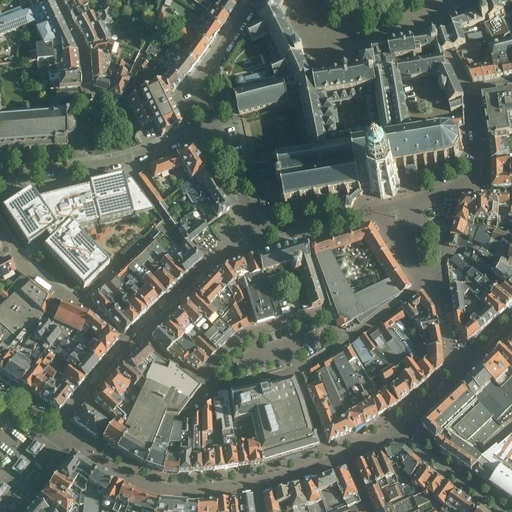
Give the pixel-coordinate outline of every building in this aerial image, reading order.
[(40,0),(29,5),(22,8),(27,6),(30,11),(34,24),(36,30),(35,31),(40,43),(30,45),(31,53),(28,54),(29,62),(36,61),(34,47),(60,41),(63,53),(76,54),(48,0),(40,0)] [(76,0),(66,6),(70,15),(81,10),(81,9),(85,8),(86,11),(86,12),(88,17),(93,15),(87,0),(76,0)] [(227,19),(210,8),(198,0),(196,0),(195,3),(207,12),(203,18),(220,30),(227,19)] [(210,0),(214,2),(210,8),(227,19),(233,9),(220,0),(210,0)] [(220,0),(233,9),(238,0),(220,0)] [(363,194),(362,193),(363,193),(362,192),(371,191),(369,192),(371,195),(375,192),(380,195),(380,199),(383,199),(384,195),(390,194),(392,197),(395,195),(393,192),(396,187),(400,187),(400,184),(396,184),(395,177),(398,175),(396,172),(395,173),(396,172),(394,170),(404,168),(405,172),(406,174),(409,173),(410,172),(409,172),(411,172),(413,171),(413,172),(414,173),(417,172),(417,170),(417,166),(424,164),(425,169),(427,168),(427,166),(434,164),(435,167),(437,167),(437,162),(444,161),(445,165),(447,165),(447,161),(453,158),(456,162),(457,160),(455,157),(459,151),(463,151),(463,149),(459,148),(458,141),(462,139),(460,137),(457,139),(451,133),(452,133),(454,134),(457,132),(456,129),(464,128),(463,116),(464,116),(464,115),(463,115),(462,116),(462,118),(430,125),(431,131),(429,132),(430,135),(422,137),(421,136),(421,133),(419,133),(420,136),(419,136),(419,137),(411,139),(410,135),(409,136),(407,121),(409,121),(409,119),(407,120),(406,112),(407,112),(407,110),(405,110),(404,100),(406,100),(405,98),(403,99),(401,82),(436,76),(442,88),(440,94),(445,95),(449,106),(450,112),(463,109),(463,101),(463,100),(450,71),(446,73),(443,58),(442,52),(440,46),(438,37),(432,38),(431,39),(430,38),(429,37),(429,38),(371,48),(372,59),(361,61),(362,72),(350,74),(349,71),(347,69),(344,70),(342,72),(343,75),(315,80),(312,80),(301,56),(303,55),(299,48),(297,49),(278,12),(284,0),(266,0),(264,5),(265,5),(262,9),(261,8),(261,9),(257,14),(261,19),(250,25),(252,28),(246,31),(248,34),(253,43),(269,35),(282,61),(270,67),(275,79),(278,78),(279,84),(234,94),(239,115),(289,104),(288,98),(300,95),(301,102),(311,155),(295,157),(295,154),(292,154),(293,158),(280,160),(279,156),(277,157),(278,160),(252,164),(252,163),(250,163),(254,179),(255,179),(278,175),(278,176),(276,179),(277,181),(279,182),(281,182),(283,192),(284,201),(281,202),(281,204),(285,204),(286,207),(288,207),(287,203),(300,201),(301,204),(303,204),(303,201),(315,198),(315,202),(317,201),(317,198),(329,196),(330,199),(332,199),(331,196),(343,194),(343,195),(344,198),(343,198),(341,204),(345,209),(351,208),(353,203),(352,202),(358,197),(363,194)] [(511,0),(478,0),(481,5),(483,10),(478,12),(478,11),(469,15),(450,21),(454,31),(447,34),(452,50),(466,46),(460,29),(463,28),(464,29),(483,23),(489,20),(490,22),(483,25),(494,43),(509,35),(511,39),(511,43),(489,50),(493,60),(484,62),(484,63),(479,64),(474,66),(472,62),(463,64),(473,83),(484,80),(511,75),(511,30),(505,19),(511,16),(511,15),(511,0)] [(81,10),(70,15),(74,24),(88,17),(86,12),(86,11),(85,8),(81,9),(81,10)] [(93,15),(88,17),(74,24),(82,34),(81,34),(82,35),(105,27),(105,26),(112,23),(108,9),(98,13),(101,23),(96,24),(93,15)] [(0,36),(34,24),(30,11),(22,13),(21,11),(7,16),(1,18),(0,16),(0,36)] [(179,50),(176,53),(194,67),(208,47),(185,31),(160,13),(156,23),(190,47),(187,53),(185,51),(183,53),(179,50)] [(203,18),(201,17),(191,30),(188,28),(185,31),(208,47),(220,30),(203,18)] [(105,27),(82,35),(84,39),(88,48),(108,44),(111,45),(104,30),(106,29),(105,27)] [(155,36),(159,40),(164,34),(160,31),(157,33),(155,36)] [(447,51),(452,50),(447,34),(443,35),(438,37),(440,46),(442,52),(447,51)] [(36,61),(29,62),(36,62),(53,61),(53,64),(48,65),(48,64),(37,66),(37,71),(56,68),(77,65),(76,54),(63,53),(60,41),(34,47),(36,61)] [(108,44),(88,48),(90,58),(104,56),(111,59),(120,63),(121,63),(123,59),(133,63),(138,53),(111,45),(108,44)] [(157,54),(149,47),(147,51),(145,54),(147,56),(148,56),(150,54),(154,58),(157,54)] [(176,53),(163,70),(168,74),(180,84),(194,67),(176,53)] [(104,56),(90,58),(92,82),(105,80),(113,83),(117,73),(108,72),(107,65),(110,65),(109,62),(111,59),(104,56)] [(139,67),(143,70),(147,63),(144,60),(139,67)] [(112,87),(109,94),(120,99),(130,76),(121,72),(124,64),(121,63),(120,63),(117,73),(113,83),(112,87)] [(56,68),(37,71),(38,80),(78,75),(77,65),(56,68)] [(161,78),(157,82),(171,94),(180,84),(168,74),(162,80),(161,78)] [(78,75),(38,80),(38,92),(39,92),(80,90),(78,75)] [(105,80),(92,82),(93,90),(109,94),(112,87),(113,83),(105,80)] [(171,94),(157,82),(157,83),(159,84),(139,94),(139,95),(126,102),(131,112),(132,111),(140,128),(152,122),(160,137),(180,127),(166,99),(171,94)] [(0,160),(4,161),(3,151),(12,150),(12,152),(14,152),(13,150),(23,149),(23,151),(24,151),(24,149),(25,149),(26,154),(31,154),(31,148),(33,148),(33,151),(34,151),(34,148),(43,148),(43,150),(44,150),(44,148),(53,147),(53,149),(55,149),(55,147),(66,146),(66,138),(67,137),(69,137),(71,136),(72,135),(73,133),(74,132),(75,130),(75,128),(75,126),(74,125),(74,123),(73,121),(71,120),(70,119),(68,118),(67,118),(66,116),(64,116),(64,109),(59,110),(60,102),(80,103),(80,90),(39,92),(50,92),(55,92),(56,102),(55,110),(52,110),(52,108),(50,108),(50,111),(41,112),(41,109),(30,110),(30,108),(30,107),(29,107),(29,106),(28,105),(27,104),(26,104),(25,104),(24,104),(23,105),(22,105),(21,106),(21,107),(21,108),(21,109),(21,110),(10,111),(10,114),(1,115),(0,111),(0,109),(0,160)] [(489,138),(490,144),(506,141),(501,119),(511,117),(511,90),(511,91),(502,92),(481,95),(489,138)] [(506,141),(490,144),(493,161),(506,158),(510,157),(510,158),(511,157),(511,149),(510,140),(506,141)] [(175,156),(175,157),(182,167),(190,181),(204,170),(191,149),(175,156)] [(175,157),(162,162),(167,173),(182,167),(175,157)] [(491,162),(491,175),(509,173),(506,158),(493,161),(493,162),(491,162)] [(167,173),(162,162),(149,167),(153,179),(167,173)] [(185,194),(188,199),(211,182),(204,170),(190,181),(180,189),(183,195),(185,194)] [(509,173),(491,175),(492,189),(511,187),(509,173)] [(164,211),(167,209),(141,174),(137,176),(164,211)] [(90,189),(38,200),(29,189),(1,210),(27,248),(46,235),(50,241),(43,248),(83,289),(109,265),(74,229),(98,223),(98,224),(132,216),(131,214),(134,213),(134,214),(154,210),(131,179),(126,180),(126,181),(124,182),(122,176),(88,185),(90,189)] [(211,182),(188,199),(191,204),(189,206),(194,211),(201,206),(199,202),(203,200),(205,203),(206,202),(218,193),(211,182)] [(218,193),(206,202),(211,210),(210,211),(214,217),(215,216),(217,219),(231,209),(218,193)] [(499,197),(498,208),(508,209),(508,208),(510,208),(510,206),(511,205),(511,196),(499,197)] [(490,197),(473,198),(476,220),(487,220),(490,197)] [(490,197),(487,220),(497,221),(498,208),(499,197),(492,197),(490,197)] [(458,213),(455,221),(467,226),(467,225),(473,228),(476,220),(473,198),(462,199),(458,213)] [(498,208),(497,221),(498,219),(499,219),(500,214),(509,215),(509,218),(511,218),(511,205),(510,206),(510,208),(508,208),(508,209),(498,208)] [(207,229),(205,227),(201,222),(198,219),(193,223),(187,216),(178,224),(182,229),(178,231),(186,242),(188,245),(207,229)] [(451,233),(451,235),(459,235),(468,239),(473,240),(474,235),(476,229),(473,228),(467,225),(467,226),(455,221),(451,233)] [(369,223),(338,234),(309,243),(314,257),(327,252),(345,246),(363,240),(364,242),(379,265),(391,257),(369,223)] [(474,235),(473,240),(472,241),(480,245),(481,245),(511,261),(511,237),(506,235),(494,231),(494,232),(482,227),(476,226),(476,229),(474,235)] [(160,233),(152,240),(184,276),(193,268),(168,241),(160,233)] [(459,235),(451,235),(449,247),(458,248),(459,235)] [(459,235),(458,248),(464,249),(466,250),(467,250),(468,239),(459,235)] [(152,240),(143,250),(175,284),(184,276),(152,240)] [(178,249),(168,241),(193,268),(202,260),(189,246),(188,245),(186,242),(183,244),(178,249)] [(295,246),(255,258),(260,275),(291,266),(289,268),(290,272),(293,273),(298,272),(310,309),(321,306),(322,305),(308,261),(308,260),(303,243),(295,246)] [(481,245),(480,245),(476,253),(493,263),(500,266),(501,268),(500,269),(511,275),(511,261),(481,245)] [(143,250),(132,260),(148,277),(148,276),(165,294),(175,284),(143,250)] [(466,250),(463,256),(499,280),(511,289),(511,275),(500,269),(501,268),(500,266),(493,263),(492,263),(490,263),(477,255),(467,250),(466,250)] [(314,257),(317,267),(319,276),(322,285),(327,300),(334,320),(339,330),(363,318),(362,316),(353,301),(329,255),(327,252),(314,257)] [(456,256),(451,261),(460,269),(465,263),(456,256)] [(391,257),(379,265),(390,282),(393,286),(399,294),(410,287),(391,257)] [(255,258),(242,261),(251,283),(263,316),(265,322),(275,319),(260,275),(255,258)] [(0,275),(2,279),(15,271),(8,259),(0,263),(0,275)] [(132,260),(124,268),(140,284),(139,284),(156,302),(165,294),(148,276),(148,277),(132,260)] [(242,261),(226,266),(242,291),(246,300),(250,312),(255,324),(265,322),(263,316),(251,283),(242,261)] [(451,261),(450,261),(457,267),(453,272),(465,284),(463,288),(474,297),(498,318),(506,310),(492,296),(483,289),(464,273),(460,269),(451,261)] [(226,266),(215,273),(226,289),(227,288),(234,298),(237,305),(246,300),(242,291),(226,266)] [(470,267),(464,273),(483,289),(506,310),(511,304),(511,303),(511,302),(493,286),(491,285),(470,267)] [(124,268),(114,278),(134,298),(146,312),(156,302),(139,284),(140,284),(124,268)] [(215,273),(195,296),(214,314),(234,335),(248,327),(242,315),(237,305),(234,298),(227,288),(226,289),(215,273)] [(21,276),(11,286),(17,291),(28,281),(22,277),(21,276)] [(114,278),(105,285),(114,295),(117,298),(124,306),(125,306),(138,320),(146,312),(134,298),(114,278)] [(511,289),(499,280),(493,286),(511,302),(511,289)] [(0,307),(0,342),(45,293),(28,281),(17,291),(10,298),(6,302),(0,307)] [(391,283),(353,301),(362,316),(398,295),(399,294),(393,286),(390,282),(391,283)] [(115,300),(117,298),(114,295),(105,285),(91,299),(123,334),(131,326),(118,312),(114,306),(113,307),(110,304),(114,300),(115,300)] [(463,288),(450,289),(451,297),(454,316),(465,314),(480,333),(498,318),(474,297),(463,288)] [(0,359),(7,351),(23,332),(28,336),(42,320),(51,297),(45,293),(0,342),(0,359)] [(416,296),(408,303),(424,323),(435,321),(432,309),(421,293),(416,296)] [(195,296),(187,304),(226,343),(234,335),(214,314),(195,296)] [(124,306),(117,298),(115,300),(114,300),(110,304),(113,307),(114,306),(118,312),(131,326),(138,320),(125,306),(124,306)] [(79,310),(62,302),(50,327),(71,342),(78,334),(81,336),(82,336),(83,337),(88,331),(94,336),(89,341),(91,343),(105,355),(118,340),(89,315),(79,310)] [(424,323),(408,303),(401,308),(421,334),(427,333),(437,331),(435,321),(424,323)] [(187,304),(178,313),(216,352),(226,343),(187,304)] [(398,310),(388,317),(395,325),(404,318),(398,310)] [(250,312),(242,315),(248,327),(255,324),(250,312)] [(178,313),(169,322),(208,360),(216,352),(178,313)] [(465,314),(454,316),(455,328),(461,335),(459,337),(466,345),(480,333),(465,314)] [(388,317),(380,323),(399,349),(425,382),(425,381),(434,373),(413,348),(395,325),(388,317)] [(50,327),(44,322),(33,336),(49,348),(48,350),(56,357),(59,360),(66,366),(67,365),(85,380),(97,364),(84,353),(71,343),(71,342),(50,327)] [(169,322),(161,330),(189,359),(193,355),(196,352),(206,362),(208,360),(169,322)] [(399,349),(380,323),(393,340),(386,345),(417,388),(425,382),(399,349)] [(396,327),(395,325),(413,348),(434,373),(435,372),(434,370),(441,363),(441,349),(430,350),(423,341),(414,348),(396,327)] [(189,359),(161,330),(150,339),(165,354),(196,372),(203,365),(193,355),(189,359)] [(439,348),(436,332),(437,332),(437,331),(427,333),(421,334),(419,336),(423,340),(423,341),(430,350),(441,349),(440,349),(440,348),(439,348)] [(0,377),(2,374),(3,374),(31,339),(31,338),(30,339),(28,336),(23,332),(7,351),(0,359),(0,377)] [(78,334),(81,336),(78,340),(88,348),(84,353),(97,364),(105,355),(91,343),(89,341),(89,342),(83,337),(82,336),(81,336),(78,334)] [(359,339),(363,344),(378,367),(382,364),(385,368),(377,373),(396,405),(408,396),(369,339),(365,334),(359,339)] [(365,334),(369,339),(408,396),(417,388),(386,345),(386,346),(390,351),(388,352),(389,353),(385,356),(379,348),(382,346),(374,336),(369,339),(365,334)] [(31,339),(3,374),(3,375),(19,386),(44,353),(45,354),(48,350),(49,348),(33,336),(32,338),(31,338),(31,339)] [(504,346),(494,356),(511,372),(511,353),(504,346)] [(134,371),(133,373),(143,382),(152,363),(164,368),(165,365),(142,347),(125,363),(134,371)] [(348,347),(339,352),(375,416),(384,410),(385,412),(385,413),(386,412),(364,374),(348,347)] [(19,386),(18,388),(27,394),(29,392),(48,367),(50,365),(56,357),(48,350),(45,354),(44,353),(19,386)] [(196,352),(193,355),(203,365),(206,362),(196,352)] [(339,352),(330,357),(363,426),(376,418),(375,416),(339,352)] [(511,372),(494,356),(480,370),(496,385),(511,401),(511,400),(511,372)] [(56,357),(50,365),(58,372),(57,374),(67,381),(77,389),(85,380),(67,365),(66,366),(59,360),(56,357)] [(321,362),(322,362),(329,379),(353,432),(363,426),(330,357),(321,362)] [(315,372),(319,383),(340,438),(353,432),(329,379),(322,362),(323,366),(319,368),(317,365),(307,371),(310,375),(315,372)] [(129,432),(116,451),(144,466),(164,418),(164,416),(177,417),(200,388),(190,379),(178,370),(166,363),(165,365),(164,368),(152,363),(143,382),(138,393),(132,405),(130,410),(123,426),(122,428),(129,432)] [(115,374),(138,393),(143,382),(133,373),(123,365),(115,374)] [(48,367),(29,392),(38,398),(49,384),(48,385),(42,381),(46,376),(52,381),(57,374),(48,367)] [(373,367),(364,374),(386,412),(396,405),(377,373),(373,367)] [(472,378),(463,388),(501,427),(511,419),(511,400),(511,401),(496,385),(480,370),(479,370),(480,371),(472,378)] [(57,374),(52,381),(49,384),(38,398),(48,405),(58,391),(63,386),(67,381),(57,374)] [(115,374),(103,387),(130,410),(132,405),(121,395),(129,385),(115,374)] [(229,394),(233,422),(240,421),(250,419),(261,465),(317,447),(313,436),(311,437),(309,429),(309,428),(308,428),(306,421),(307,421),(306,420),(304,413),(304,412),(304,413),(301,404),(302,404),(302,403),(301,404),(292,380),(267,387),(267,386),(229,394)] [(58,412),(77,389),(67,381),(63,386),(58,391),(48,405),(58,412)] [(340,438),(319,383),(307,387),(323,430),(322,431),(327,444),(340,438)] [(130,410),(103,387),(92,400),(114,421),(123,426),(130,410)] [(501,427),(463,388),(429,419),(421,427),(435,442),(436,443),(434,444),(440,450),(440,451),(462,467),(473,454),(478,449),(501,428),(501,427)] [(198,402),(205,407),(208,403),(213,397),(206,392),(198,402)] [(217,402),(212,403),(215,424),(220,423),(225,470),(237,468),(231,429),(231,426),(226,395),(216,396),(217,400),(217,402)] [(205,407),(200,412),(201,473),(213,471),(212,451),(210,418),(209,402),(208,403),(205,407)] [(213,402),(209,402),(210,418),(212,451),(213,471),(225,470),(222,442),(220,423),(215,424),(212,403),(217,402),(213,402)] [(96,440),(106,425),(85,410),(74,425),(87,434),(96,440)] [(190,422),(189,473),(201,473),(200,412),(190,422)] [(164,418),(144,466),(161,472),(162,472),(172,423),(173,420),(164,418)] [(250,419),(240,421),(241,427),(245,444),(249,466),(261,465),(250,419)] [(123,426),(114,421),(101,440),(116,451),(129,432),(122,428),(123,426)] [(181,423),(177,474),(189,473),(190,422),(181,421),(181,423)] [(172,423),(162,472),(177,474),(181,423),(172,423)] [(241,427),(231,429),(237,468),(249,466),(245,444),(241,427)] [(511,434),(487,456),(483,459),(482,458),(477,463),(495,477),(489,486),(511,501),(511,434)] [(36,443),(28,452),(33,456),(40,446),(36,443)] [(390,449),(384,452),(400,491),(411,485),(413,482),(411,480),(421,465),(405,451),(390,449)] [(473,454),(462,467),(467,469),(470,472),(476,465),(477,463),(482,458),(483,459),(487,456),(482,452),(478,449),(473,454)] [(384,452),(366,461),(377,489),(378,489),(385,507),(394,503),(404,499),(400,491),(384,452)] [(71,454),(56,476),(80,494),(78,508),(78,511),(82,511),(85,494),(85,487),(97,471),(71,454)] [(22,460),(14,470),(19,474),(26,464),(22,460)] [(358,465),(357,468),(366,489),(368,492),(368,493),(377,489),(366,461),(358,465)] [(495,477),(477,463),(476,465),(470,472),(489,486),(495,477)] [(423,495),(436,476),(424,468),(413,482),(411,485),(400,491),(404,499),(394,503),(396,507),(413,500),(423,495)] [(102,496),(113,481),(97,471),(85,487),(85,494),(82,511),(100,511),(101,508),(102,496)] [(364,511),(346,471),(333,476),(347,509),(348,511),(364,511)] [(56,476),(48,487),(69,502),(78,508),(80,494),(56,476)] [(333,476),(301,488),(308,511),(339,511),(347,509),(333,476)] [(423,495),(413,500),(417,508),(430,503),(431,500),(433,498),(444,482),(436,476),(423,495)] [(100,511),(112,511),(123,487),(113,481),(102,496),(101,508),(100,511)] [(444,482),(433,498),(445,506),(455,491),(456,490),(449,485),(444,482)] [(69,502),(48,487),(40,497),(60,511),(78,511),(78,508),(69,502)] [(125,511),(133,492),(123,487),(112,511),(125,511)] [(308,511),(301,488),(288,491),(293,511),(308,511)] [(368,493),(375,511),(384,511),(391,509),(390,505),(385,507),(378,489),(377,489),(368,493)] [(293,511),(288,491),(275,494),(279,511),(293,511)] [(470,511),(475,506),(455,491),(445,506),(444,506),(441,511),(439,511),(470,511)] [(140,511),(146,497),(133,492),(125,511),(140,511)] [(264,497),(266,511),(279,511),(275,494),(264,497)] [(146,497),(140,511),(155,511),(158,502),(146,497)] [(252,511),(250,499),(237,500),(238,511),(252,511)] [(238,511),(237,500),(227,502),(227,511),(238,511)] [(384,511),(419,511),(417,508),(413,500),(396,507),(391,509),(384,511)] [(195,511),(195,504),(194,505),(186,504),(185,504),(158,502),(155,511),(195,511)] [(227,511),(227,502),(214,503),(214,511),(227,511)] [(46,511),(36,503),(29,511),(27,511),(46,511)] [(214,511),(214,503),(195,504),(195,511),(214,511)]
